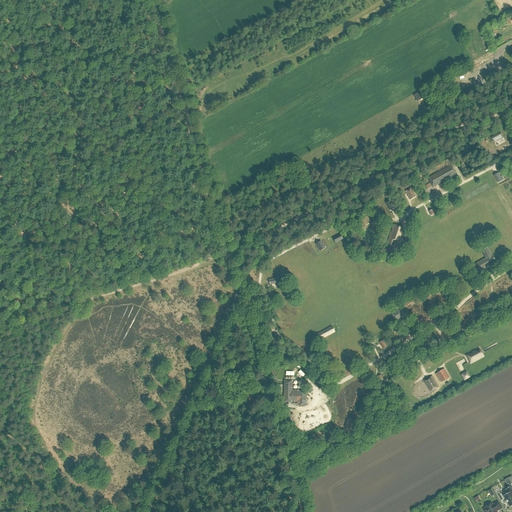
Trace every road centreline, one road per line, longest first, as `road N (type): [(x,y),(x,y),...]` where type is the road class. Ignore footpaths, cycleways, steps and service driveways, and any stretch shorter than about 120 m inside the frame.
road 1 (track): [(511,110),(439,133),(227,254)]
road 2 (track): [(152,0),(227,254)]
road 3 (track): [(239,296),(136,511)]
road 4 (track): [(227,254),(0,320)]
road 5 (track): [(303,511),(239,296)]
road 6 (track): [(0,93),(163,36)]
road 7 (track): [(105,511),(0,417)]
